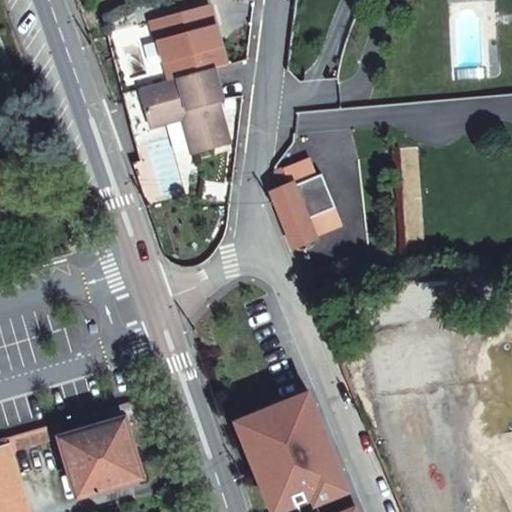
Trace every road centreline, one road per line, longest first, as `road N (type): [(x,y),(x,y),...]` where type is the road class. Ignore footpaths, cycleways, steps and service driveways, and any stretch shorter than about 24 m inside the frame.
road 1 (unclassified): [(259,248),(287,282),(375,511)]
road 2 (secondary): [(145,257),(49,0)]
road 3 (unclassified): [(278,0),(254,209),(259,248)]
road 4 (secondary): [(231,511),(165,327)]
road 5 (residential): [(0,383),(165,327)]
road 6 (residential): [(145,257),(0,303)]
